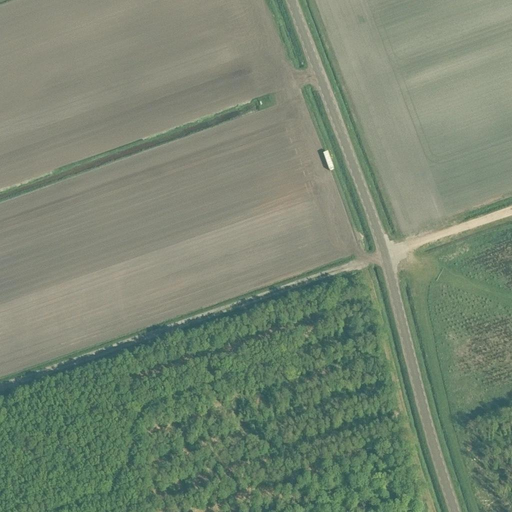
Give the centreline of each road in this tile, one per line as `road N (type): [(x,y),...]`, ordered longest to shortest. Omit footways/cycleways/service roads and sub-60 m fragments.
road 1 (unclassified): [(454,511),(381,242),(290,0)]
road 2 (track): [(366,261),(0,389)]
